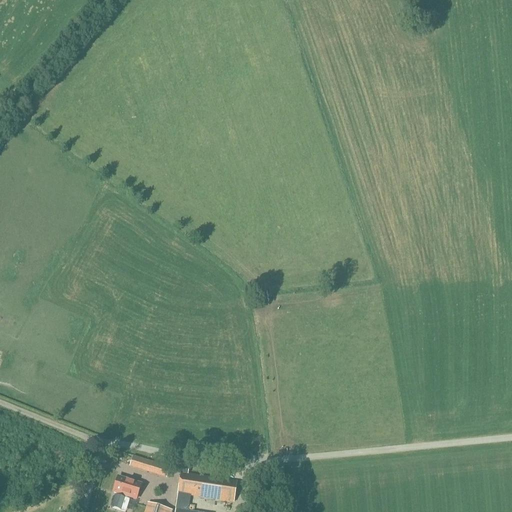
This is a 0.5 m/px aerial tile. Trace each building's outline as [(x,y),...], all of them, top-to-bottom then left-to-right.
[(169,467),(133,456),(130,466),(166,477),(169,467)] [(179,466),(178,473),(181,473),(188,474),(189,467),(179,466)] [(191,511),(188,511),(190,496),(234,503),(237,482),(188,474),(181,473),(175,511),(191,511)] [(136,500),(140,485),(118,478),(113,493),(136,500)] [(171,511),(172,511),(150,503),(146,511),(171,511)]
